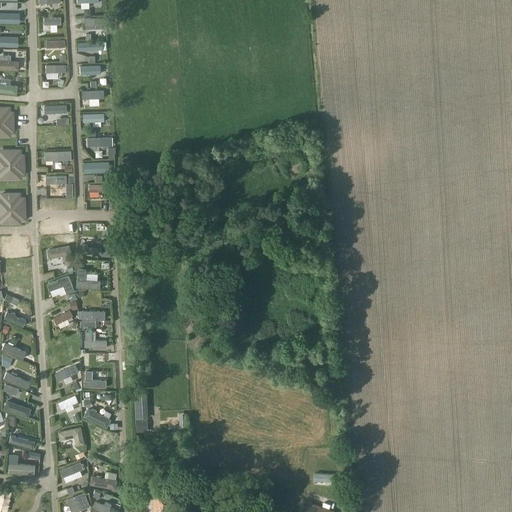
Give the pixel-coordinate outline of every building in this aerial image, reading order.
[(0,11),(0,22),(20,23),(20,12),(0,11)] [(0,35),(0,45),(19,46),(19,36),(0,35)] [(0,60),(0,69),(18,70),(18,61),(0,60)] [(99,66),(79,66),(79,74),(99,73),(99,66)] [(0,92),(16,95),(17,86),(0,83),(0,92)] [(0,137),(11,137),(11,133),(14,133),(14,112),(10,112),(10,107),(0,106),(0,137)] [(103,113),(81,114),(81,122),(103,121),(103,113)] [(69,127),(47,127),(47,135),(69,135),(69,127)] [(111,137),(86,138),(87,146),(111,145),(111,139),(111,137)] [(0,179),(21,180),(21,175),(25,175),(25,154),(21,154),(21,149),(0,149),(0,179)] [(70,151),(44,152),(44,161),(70,160),(70,151)] [(105,162),(84,162),(84,170),(105,169),(105,162)] [(66,175),(45,176),(45,183),(66,183),(66,175)] [(0,221),(0,225),(21,224),(21,221),(27,221),(26,197),(21,197),(21,192),(0,192),(0,221)] [(35,208),(63,209),(63,205),(69,206),(69,200),(35,198),(35,208)] [(72,235),(72,226),(48,225),(48,234),(72,235)] [(65,265),(73,263),(69,246),(47,250),(49,259),(63,256),(65,265)] [(7,253),(5,260),(24,265),(26,258),(7,253)] [(100,289),(100,281),(85,280),(86,269),(78,269),(77,279),(76,279),(76,287),(100,289)] [(67,294),(74,291),(68,275),(46,284),(49,291),(63,286),(67,294)] [(9,279),(6,285),(24,294),(27,288),(9,279)] [(66,322),(70,320),(70,318),(73,316),(70,309),(53,318),(57,324),(65,320),(66,322)] [(8,311),(5,317),(22,324),(25,318),(8,311)] [(107,347),(107,340),(95,340),(95,337),(92,337),(93,331),(86,331),(86,340),(84,340),(84,347),(107,347)] [(73,340),(53,348),(55,354),(76,346),(73,340)] [(22,359),(25,351),(4,343),(1,351),(22,359)] [(57,381),(79,372),(75,364),(55,374),(57,381)] [(94,379),(94,368),(86,368),(86,380),(85,379),(85,387),(109,387),(109,379),(94,379)] [(6,372),(3,379),(26,389),(29,382),(6,372)] [(75,395),(59,403),(59,404),(62,409),(78,402),(75,395)] [(6,400),(3,409),(27,418),(31,409),(6,400)] [(156,427),(157,405),(149,405),(148,427),(156,427)] [(107,428),(111,419),(88,408),(83,417),(107,428)] [(170,424),(170,413),(159,414),(159,424),(170,424)] [(174,432),(186,432),(185,413),(177,413),(178,423),(173,423),(174,432)] [(81,427),(59,431),(60,440),(74,437),(76,446),(85,444),(81,427)] [(90,439),(87,446),(110,455),(113,449),(106,446),(107,443),(103,441),(102,444),(100,443),(101,440),(99,439),(100,436),(93,433),(90,439)] [(10,435),(8,442),(32,449),(34,442),(10,435)] [(84,461),(61,470),(64,477),(87,467),(84,461)] [(8,463),(7,473),(33,475),(34,464),(8,463)] [(140,470),(140,487),(155,487),(155,481),(158,481),(158,475),(155,475),(155,471),(140,470)] [(314,473),(314,481),(332,482),(333,474),(314,473)] [(116,489),(117,480),(91,476),(90,485),(116,489)] [(84,492),(66,499),(71,511),(75,511),(90,506),(84,492)] [(154,496),(153,511),(173,511),(173,497),(154,496)] [(97,498),(93,506),(109,511),(114,511),(117,505),(97,498)] [(304,501),(299,511),(333,511),(334,511),(304,501)]
